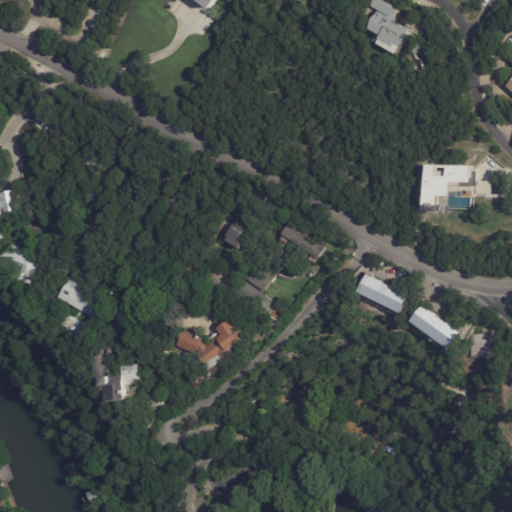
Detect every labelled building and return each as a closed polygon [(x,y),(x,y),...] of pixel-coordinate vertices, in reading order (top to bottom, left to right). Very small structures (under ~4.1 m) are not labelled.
[(403,9),(398,17),(401,19),(400,21),(416,31),(407,46),(402,43),(400,46),(386,38),(387,36),(373,28),(382,12),(373,6),(376,0),(393,0),(404,6),(403,9)] [(86,158),(96,154),(107,182),(93,187),(91,181),(93,181),(84,159),(86,158)] [(473,166),(425,165),(424,206),(439,206),(439,196),(451,197),(451,183),(472,183),(473,166)] [(477,194),(491,194),(491,182),(477,182),(477,194)] [(0,193),(11,192),(15,208),(0,211),(0,193)] [(75,206),(78,219),(69,220),(66,207),(75,206)] [(257,219),(255,223),(259,225),(255,235),(248,232),(245,237),(252,241),(247,250),(229,241),(231,238),(230,237),(236,225),(239,227),(241,223),(239,222),(246,210),(259,216),(257,219)] [(325,252),(319,261),(283,236),(289,225),(326,250),(325,252)] [(25,233),(36,240),(33,245),(35,246),(32,251),(39,255),(42,251),(50,255),(46,261),(54,260),(55,269),(40,271),(32,285),(18,277),(21,273),(7,265),(25,233)] [(266,292),(249,280),(258,265),(278,278),(269,293),(266,292)] [(78,275),(90,283),(88,287),(113,303),(100,325),(94,321),(96,318),(63,299),(72,283),(71,282),(76,274),(78,275)] [(409,295),(415,297),(407,314),(362,292),(371,276),(375,278),(377,277),(379,278),(380,280),(382,281),(383,281),(386,282),(387,284),(396,289),(398,288),(408,293),(407,294),(409,295)] [(241,288),(256,297),(260,290),(246,281),(241,288)] [(430,309),(431,310),(433,310),(435,311),(436,313),(438,315),(439,314),(441,316),(442,317),(451,324),(453,324),(454,325),(455,327),(467,337),(456,352),(417,322),(428,308),(430,309)] [(254,343),(239,354),(242,357),(220,373),(206,355),(183,347),(188,338),(187,337),(187,334),(189,334),(189,331),(213,341),(212,345),(214,348),(220,343),(219,341),(225,336),(227,339),(231,336),(226,330),(225,331),(215,319),(227,310),(236,321),(238,320),(242,325),(243,324),(256,341),(254,343)] [(81,333),(87,322),(97,327),(90,340),(80,335),(81,333)] [(468,353),(490,352),(490,331),(478,331),(478,337),(468,337),(468,353)] [(118,346),(121,354),(109,355),(117,378),(126,377),(123,354),(137,352),(142,385),(132,386),(135,404),(119,407),(119,404),(117,404),(115,393),(113,393),(113,389),(110,390),(108,383),(102,384),(91,348),(109,346),(109,347),(118,346)]
